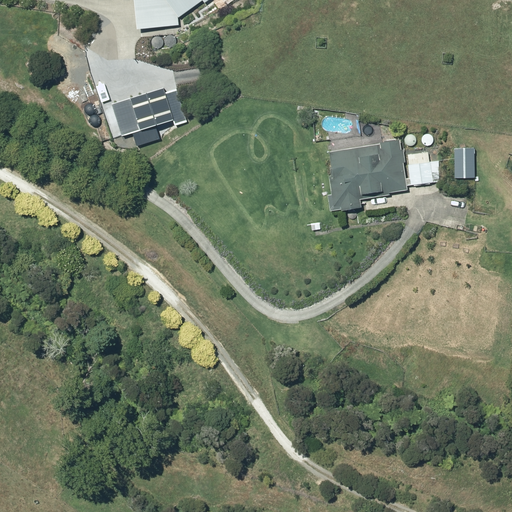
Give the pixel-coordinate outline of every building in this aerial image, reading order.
[(180,25),(180,17),(202,0),(205,3),(208,0),(138,0),(140,25),(180,25)] [(113,102),(124,136),(178,118),(167,85),(113,102)] [(410,184),(407,154),(406,142),(335,150),(332,150),(338,207),(366,205),(365,195),(410,190),(410,185),(411,185),(410,184)] [(478,176),(478,145),(457,145),(457,176),(478,176)] [(410,184),(411,185),(441,182),(439,160),(432,161),(431,152),(407,154),(410,184)]
